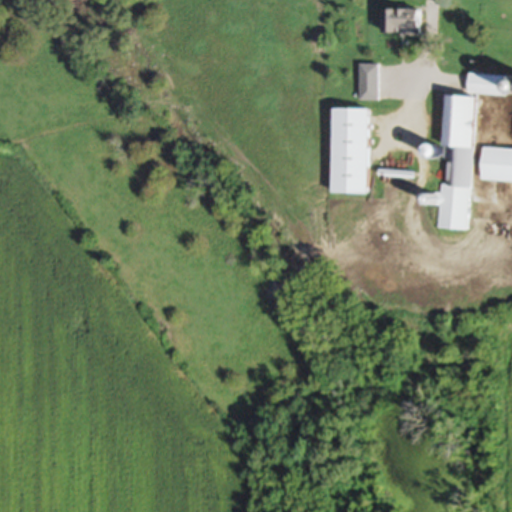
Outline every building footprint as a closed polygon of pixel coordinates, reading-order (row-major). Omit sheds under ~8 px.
[(420,34),(420,10),(383,10),(383,34),(420,34)] [(378,66),(360,66),(360,102),(378,102),(378,66)] [(468,96),(506,95),(506,75),(467,76),(468,96)] [(443,148),(459,149),(457,185),(439,183),(438,205),(439,205),(438,229),(467,231),(474,98),(446,96),(443,148)] [(369,195),(369,110),(333,110),(333,195),(369,195)] [(511,150),(482,148),(479,181),(511,183),(511,150)]
